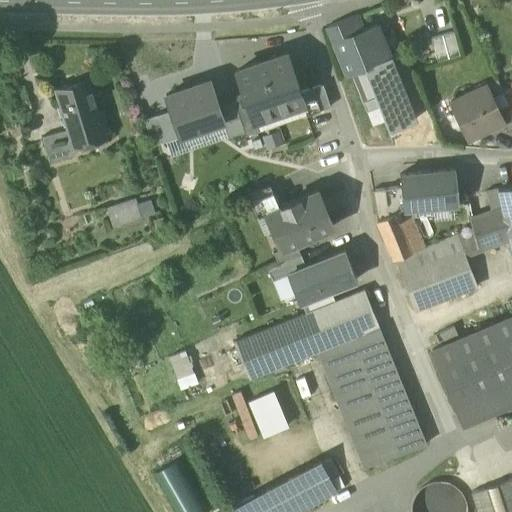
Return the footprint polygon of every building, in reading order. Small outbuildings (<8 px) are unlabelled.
[(359,31),(357,25),(361,24),(357,16),(327,27),(345,76),(351,73),(365,68),(364,68),(372,65),(372,63),(389,56),(376,24),(359,31)] [(453,32),(430,38),(436,61),(459,55),(453,32)] [(415,84),(401,51),(389,56),(402,87),(403,89),(415,84)] [(244,97),(252,120),(254,119),(301,103),(303,102),(299,91),(286,53),(235,71),(244,97)] [(402,87),(389,56),(372,63),(372,65),(364,68),(365,68),(351,73),(366,111),(380,106),(390,129),(415,118),(403,89),(402,87)] [(55,88),(65,122),(83,116),(90,137),(103,133),(108,132),(101,110),(97,111),(87,78),(55,88)] [(170,110),(179,136),(222,121),(223,121),(218,106),(209,80),(165,94),(170,110)] [(301,103),(305,115),(330,107),(322,84),(299,91),(303,102),(301,103)] [(450,101),(468,139),(502,123),(503,122),(497,110),(485,85),(450,101)] [(511,89),(503,94),(508,105),(511,113),(511,89)] [(243,131),(244,135),(258,131),(254,119),(252,120),(244,97),(233,101),(243,131)] [(243,131),(233,101),(218,106),(223,121),(222,121),(227,137),(243,131)] [(254,119),(258,131),(305,115),(301,103),(254,119)] [(511,129),(511,113),(508,105),(497,110),(503,122),(502,123),(506,132),(511,129)] [(170,110),(156,115),(164,141),(179,136),(170,110)] [(164,141),(156,115),(143,119),(152,145),(164,141)] [(73,142),(90,137),(83,116),(65,122),(67,129),(71,143),(73,142)] [(266,148),(284,142),(279,128),(262,134),(266,148)] [(42,137),(49,162),(76,154),(74,148),(73,142),(71,143),(67,129),(42,137)] [(73,142),(74,148),(105,138),(103,133),(90,137),(73,142)] [(402,209),(410,209),(452,205),(458,204),(455,169),(399,174),(400,186),(402,209)] [(247,194),(257,217),(266,214),(265,212),(278,207),(269,185),(247,194)] [(511,185),(496,190),(501,212),(508,240),(510,249),(511,257),(511,185)] [(376,219),(377,219),(393,212),(395,211),(395,212),(402,209),(400,186),(371,190),(376,219)] [(486,192),(490,209),(492,214),(501,212),(496,190),(486,192)] [(280,248),(281,249),(295,243),(332,227),(317,191),(278,207),(265,212),(266,214),(280,248)] [(154,212),(150,197),(138,202),(135,195),(105,205),(112,226),(154,212)] [(453,218),(452,205),(410,209),(411,216),(433,214),(433,220),(453,218)] [(478,225),(446,238),(455,260),(466,256),(508,240),(501,212),(492,214),(490,209),(476,215),(478,225)] [(394,259),(395,259),(423,246),(410,216),(398,221),(397,222),(393,214),(393,212),(377,219),(394,259)] [(446,238),(423,246),(395,259),(414,310),(477,286),(466,256),(455,260),(446,238)] [(272,252),(277,264),(300,254),(295,243),(281,249),(280,248),(272,252)] [(356,279),(344,249),(315,261),(315,262),(305,266),(287,273),(287,274),(294,293),(298,302),(306,299),(335,287),(356,279)] [(305,266),(300,254),(267,269),(272,280),(287,274),(287,273),(305,266)] [(287,274),(272,280),(279,299),(294,293),(287,274)] [(310,311),(340,299),(335,287),(306,299),(310,311)] [(248,378),(317,351),(378,327),(363,289),(340,299),(310,311),(234,341),(248,378)] [(511,315),(431,349),(463,424),(511,403),(511,315)] [(365,468),(396,456),(381,418),(371,394),(401,382),(378,327),(317,351),(365,468)] [(168,356),(181,389),(197,383),(185,350),(168,356)] [(371,394),(381,418),(411,406),(401,382),(371,394)] [(273,390),(247,401),(262,436),(288,425),(273,390)] [(411,406),(381,418),(396,456),(426,443),(411,406)] [(234,511),(296,511),(336,491),(319,459),(231,506),(234,511)] [(409,511),(466,511),(465,501),(461,492),(453,485),(443,481),(433,481),(423,484),(415,491),(410,501),(409,511)] [(469,495),(474,511),(511,511),(511,486),(511,482),(469,495)]
